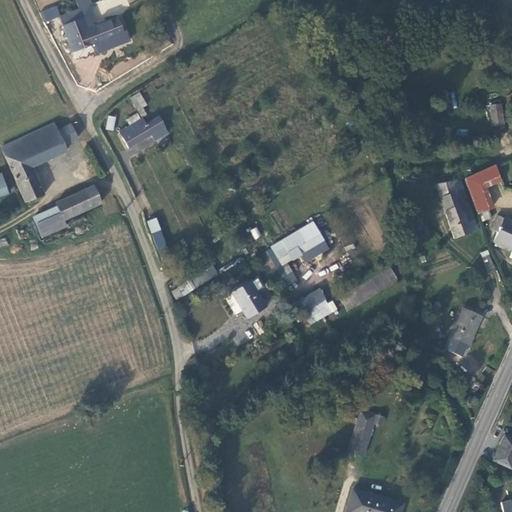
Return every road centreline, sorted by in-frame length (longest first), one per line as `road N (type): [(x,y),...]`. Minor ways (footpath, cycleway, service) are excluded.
road 1 (unclassified): [(26,0),(147,244),(171,319),(198,511)]
road 2 (secondary): [(446,511),(511,364)]
road 3 (track): [(0,225),(79,180),(119,184)]
